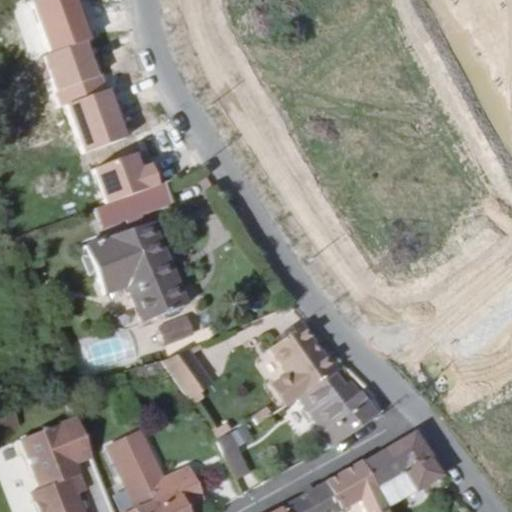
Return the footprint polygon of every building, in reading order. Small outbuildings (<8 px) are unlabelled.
[(250,0),(255,13),(291,0),(250,0)] [(32,45),(0,57),(0,102),(11,132),(46,118),(29,72),(40,67),(32,45)] [(152,180),(171,172),(162,148),(113,167),(122,191),(152,180)] [(159,198),(152,180),(122,191),(88,204),(94,223),(159,198)] [(143,223),(78,246),(80,255),(77,257),(85,277),(88,276),(96,296),(121,287),(134,320),(175,305),(164,277),(159,279),(145,241),(149,239),(143,223)] [(179,316),(157,323),(162,340),(184,333),(179,316)] [(294,398),(333,373),(300,324),(271,344),(289,371),(274,381),(280,391),(250,414),(254,423),(259,420),(272,412),(282,406),(292,399),(294,398)] [(200,376),(179,348),(159,357),(181,389),(200,376)] [(326,441),(366,411),(349,387),(343,390),(333,373),(294,398),(299,405),(326,441)] [(286,413),(299,405),(294,398),(292,399),(282,406),(286,413)] [(0,402),(0,425),(20,419),(14,399),(0,402)] [(277,419),(286,413),(282,406),(272,412),(277,419)] [(277,419),(272,412),(259,420),(263,427),(277,419)] [(89,455),(74,414),(16,437),(36,487),(27,490),(34,511),(80,511),(73,491),(82,487),(72,461),(89,455)] [(139,427),(129,432),(142,463),(148,459),(162,489),(170,486),(165,472),(159,475),(139,427)] [(227,429),(215,438),(231,476),(244,471),(227,429)] [(383,503),(440,474),(407,431),(380,447),(378,444),(355,457),(383,503)] [(155,511),(182,511),(180,505),(197,496),(191,481),(184,462),(181,464),(165,472),(170,486),(162,489),(148,459),(142,463),(129,432),(122,435),(155,511)] [(155,511),(122,435),(106,442),(134,507),(123,511),(155,511)] [(387,511),(383,503),(355,457),(318,477),(334,506),(353,496),(361,511),(387,511)] [(323,511),(334,506),(318,477),(277,500),(282,511),(323,511)] [(282,511),(277,500),(255,511),(282,511)]
